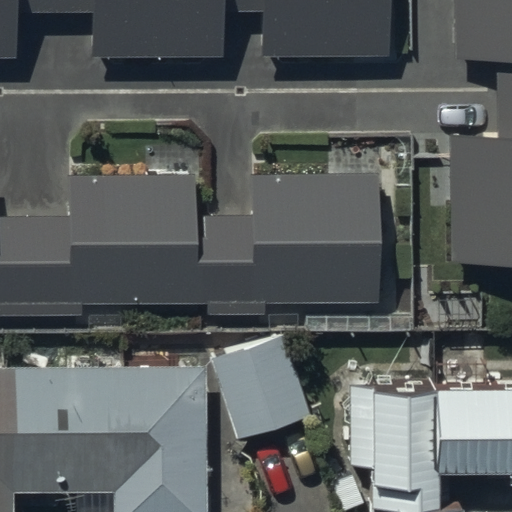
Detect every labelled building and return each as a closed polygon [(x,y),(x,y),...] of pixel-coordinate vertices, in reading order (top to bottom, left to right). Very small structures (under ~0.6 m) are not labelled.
[(0,0),(0,53),(12,53),(12,6),(93,6),(93,50),(218,49),(218,6),(262,5),(262,49),(385,49),(384,0),(0,0)] [(511,0),(450,0),(452,56),(496,55),(497,132),(452,133),(453,255),(511,254),(511,0)] [(0,312),(79,312),(79,299),(206,299),(206,311),(264,310),(264,299),(376,298),(375,170),(250,171),(250,213),(204,213),(204,236),(194,236),(193,172),(66,173),(66,212),(0,212),(0,312)] [(282,331),(209,354),(234,433),(307,409),(282,331)] [(206,511),(206,360),(0,360),(0,511),(14,511),(15,487),(114,486),(113,511),(206,511)] [(511,381),(352,385),(354,459),(374,458),(375,511),(458,511),(458,499),(449,499),(448,467),(506,466),(506,482),(511,481),(511,381)]
